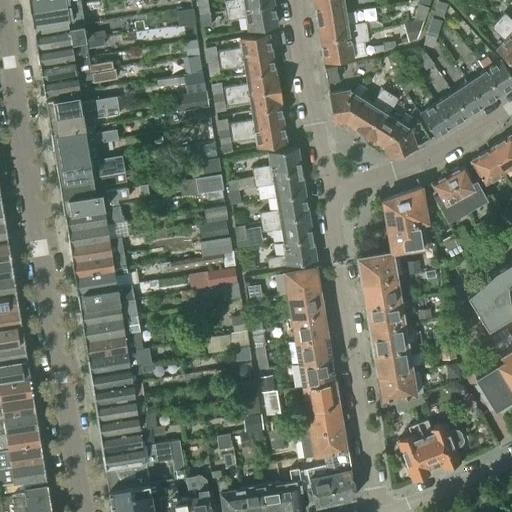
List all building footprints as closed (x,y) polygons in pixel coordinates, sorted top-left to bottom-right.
[(28,0),(30,10),(69,4),(80,2),(79,0),(28,0)] [(196,0),(199,14),(210,12),(208,0),(196,0)] [(222,0),(225,9),(272,1),(271,0),(222,0)] [(312,0),(315,16),(344,11),(341,0),(312,0)] [(435,0),(431,12),(443,16),(447,3),(438,0),(435,0)] [(272,1),(225,9),(226,19),(245,16),(247,29),(276,24),(272,1)] [(69,4),(30,10),(32,25),(34,33),(56,29),(68,27),(81,24),(83,24),(80,2),(69,4)] [(414,17),(423,20),(427,6),(418,3),(414,17)] [(191,9),(175,11),(178,26),(194,24),(191,9)] [(315,16),(318,38),(367,30),(365,21),(346,24),(344,11),(315,16)] [(210,12),(199,14),(201,26),(212,24),(210,12)] [(511,20),(503,12),(496,19),(511,33),(511,20)] [(430,16),(426,30),(437,33),(441,20),(430,16)] [(511,33),(496,19),(489,27),(503,39),(494,49),(511,65),(511,33)] [(417,38),(423,20),(405,23),(411,40),(417,38)] [(56,29),(34,33),(36,49),(102,38),(102,37),(93,38),(92,31),(83,33),(81,24),(68,27),(56,29)] [(367,30),(318,38),(322,62),(366,54),(363,41),(368,40),(367,30)] [(421,43),(433,47),(437,33),(426,30),(421,43)] [(217,50),(219,59),(270,51),(267,32),(238,37),(240,46),(217,50)] [(102,38),(36,49),(39,64),(73,59),(87,56),(85,48),(85,47),(103,44),(102,38)] [(195,40),(182,41),(185,59),(198,57),(195,40)] [(215,46),(204,47),(206,61),(217,59),(215,46)] [(242,64),(244,74),(275,68),(274,67),(272,68),(270,51),(219,59),(220,68),(242,64)] [(73,59),(39,64),(41,80),(89,72),(112,68),(111,60),(88,64),(87,56),(73,59)] [(201,72),(198,57),(185,59),(181,59),(183,74),(201,72)] [(217,59),(206,61),(209,75),(219,73),(217,59)] [(511,77),(500,59),(483,70),(498,93),(511,84),(511,77)] [(336,75),(334,65),(323,66),(325,82),(337,80),(336,75)] [(89,72),(41,80),(44,95),(78,89),(89,88),(88,82),(114,77),(113,68),(112,68),(89,72)] [(223,86),(224,95),(278,86),(275,68),(244,74),(245,82),(223,86)] [(483,70),(467,80),(482,103),(498,93),(483,70)] [(185,94),(204,92),(201,72),(183,74),(182,74),(185,94)] [(467,80),(451,91),(466,114),(482,103),(467,80)] [(220,82),(210,83),(212,97),(222,95),(220,82)] [(332,123),(344,120),(359,95),(364,87),(357,83),(352,91),(348,89),(327,92),(332,123)] [(248,100),(250,110),(281,104),(278,86),(224,95),(226,104),(248,100)] [(344,120),(363,133),(389,92),(380,86),(370,103),(359,95),(344,120)] [(183,111),(206,107),(208,107),(205,91),(204,92),(185,94),(173,96),(175,113),(183,111)] [(451,91),(435,101),(450,125),(466,114),(451,91)] [(363,133),(382,145),(398,120),(387,113),(397,97),(389,92),(363,133)] [(77,94),(44,99),(47,115),(107,105),(119,103),(117,95),(89,99),(79,101),(77,94)] [(222,95),(212,97),(214,111),(225,109),(222,95)] [(450,125),(435,101),(418,112),(433,136),(450,125)] [(229,122),(230,131),(281,122),(279,105),(281,105),(281,104),(250,110),(251,119),(229,122)] [(107,105),(47,115),(50,132),(93,124),(92,116),(109,113),(107,105)] [(185,126),(209,122),(206,107),(183,111),(185,126)] [(398,120),(382,145),(386,157),(414,146),(408,127),(404,124),(410,116),(403,112),(398,120)] [(226,118),(216,119),(218,133),(228,131),(226,118)] [(281,122),(230,131),(231,140),(254,136),(255,146),(284,141),(281,122)] [(93,124),(50,132),(52,148),(96,141),(117,137),(115,129),(95,132),(93,124)] [(511,130),(509,133),(489,146),(503,171),(511,164),(511,130)] [(228,131),(218,133),(220,147),(230,145),(228,131)] [(96,141),(52,148),(55,165),(99,157),(96,141)] [(251,166),(252,176),(299,168),(295,145),(267,150),(269,163),(251,166)] [(489,146),(469,159),(483,184),(503,171),(489,146)] [(99,157),(55,165),(58,181),(123,170),(121,154),(99,157)] [(449,173),(447,175),(466,209),(487,198),(475,177),(470,180),(462,166),(458,168),(457,166),(448,171),(449,173)] [(272,183),(274,195),(303,191),(299,168),(252,176),(254,186),(272,183)] [(123,170),(58,181),(60,197),(104,190),(103,182),(125,179),(123,170)] [(194,191),(220,187),(217,172),(191,176),(194,191)] [(466,209),(447,175),(444,176),(443,174),(435,179),(436,181),(432,183),(440,197),(435,200),(446,220),(466,209)] [(420,185),(381,199),(385,227),(420,221),(425,220),(420,185)] [(104,190),(60,197),(63,213),(109,205),(118,204),(116,198),(128,196),(127,186),(104,190)] [(258,211),(260,221),(306,213),(303,191),(274,195),(276,208),(258,211)] [(109,205),(63,213),(65,228),(66,228),(129,218),(128,211),(110,214),(110,212),(109,205)] [(279,227),(281,240),(310,235),(306,213),(260,221),(261,230),(279,227)] [(129,218),(66,228),(69,243),(121,235),(128,234),(125,220),(129,219),(129,218)] [(420,221),(385,227),(389,251),(424,245),(420,221)] [(121,235),(69,243),(71,259),(122,251),(121,243),(122,243),(121,235)] [(310,235),(281,240),(283,253),(265,256),(267,266),(314,258),(310,235)] [(0,241),(0,258),(10,257),(7,240),(0,241)] [(71,259),(70,259),(73,274),(125,266),(122,251),(71,259)] [(357,260),(355,262),(356,267),(358,269),(360,280),(393,275),(389,251),(356,256),(357,260)] [(0,258),(0,276),(12,274),(10,257),(0,258)] [(511,257),(492,270),(465,294),(485,327),(511,310),(511,345),(499,353),(501,358),(497,360),(474,375),(493,406),(511,394),(511,257)] [(313,264),(282,270),(286,293),(317,288),(313,264)] [(125,266),(73,274),(76,291),(115,285),(114,274),(126,272),(125,266)] [(234,266),(205,271),(207,287),(220,285),(237,283),(234,266)] [(207,287),(205,271),(187,274),(189,290),(207,287)] [(0,292),(15,291),(12,274),(0,276),(0,292)] [(393,275),(360,280),(362,291),(361,293),(362,299),(364,301),(364,304),(397,299),(393,275)] [(115,285),(76,291),(79,306),(130,298),(132,297),(130,283),(115,285)] [(237,283),(220,285),(222,301),(240,298),(237,283)] [(317,288),(286,293),(289,316),(321,311),(317,288)] [(0,292),(0,309),(17,307),(15,291),(0,292)] [(130,298),(79,306),(81,322),(120,316),(135,313),(132,297),(130,298)] [(397,299),(364,304),(368,328),(401,322),(397,299)] [(0,326),(20,323),(17,307),(0,309),(0,326)] [(321,311),(289,316),(293,339),(325,334),(323,324),(324,322),(323,315),(321,313),(321,311)] [(81,322),(83,338),(138,329),(136,313),(135,313),(120,316),(81,322)] [(401,322),(368,328),(372,352),(405,346),(401,322)] [(20,323),(0,326),(0,343),(23,340),(20,323)] [(138,329),(83,338),(86,356),(141,347),(138,329)] [(325,334),(293,339),(297,362),(329,357),(328,354),(330,352),(328,346),(327,345),(325,334)] [(0,360),(25,356),(23,340),(0,343),(0,360)] [(454,356),(451,340),(439,342),(442,358),(454,356)] [(141,347),(86,356),(89,372),(128,365),(150,361),(148,346),(141,347)] [(372,354),(371,357),(372,362),(374,364),(376,375),(409,370),(405,346),(372,352),(372,354)] [(0,360),(0,377),(28,373),(25,356),(0,360)] [(329,357),(297,362),(301,385),(332,380),(331,370),(332,367),(331,361),(329,359),(329,357)] [(128,365),(89,372),(91,387),(131,381),(130,373),(141,371),(152,370),(151,362),(151,361),(150,361),(128,365)] [(458,375),(456,363),(446,365),(449,377),(458,375)] [(409,370),(376,375),(378,386),(377,388),(378,394),(379,396),(380,399),(382,407),(396,400),(396,396),(413,393),(409,370)] [(0,399),(32,394),(29,377),(0,381),(0,399)] [(332,380),(301,385),(304,408),(336,402),(336,400),(337,398),(336,392),(334,390),(332,380)] [(131,381),(91,387),(94,403),(133,397),(131,381)] [(419,392),(406,397),(410,406),(423,401),(419,392)] [(0,399),(0,415),(34,410),(32,394),(0,399)] [(133,397),(94,403),(97,419),(147,410),(144,395),(133,397)] [(410,406),(406,397),(394,402),(397,411),(410,406)] [(304,408),(295,409),(298,432),(308,430),(340,425),(336,402),(304,408)] [(0,432),(37,426),(34,410),(0,415),(0,432)] [(147,410),(97,419),(99,435),(156,425),(153,410),(147,410)] [(426,417),(416,421),(433,465),(440,462),(442,467),(458,461),(453,446),(459,443),(460,441),(461,438),(460,435),(458,431),(456,429),(453,429),(447,431),(443,421),(429,426),(426,417)] [(410,433),(396,439),(401,451),(398,452),(402,463),(405,462),(411,479),(428,473),(426,468),(433,465),(416,421),(407,424),(410,433)] [(156,425),(99,435),(102,450),(141,444),(154,442),(152,434),(164,432),(163,424),(156,425)] [(308,430),(298,432),(302,455),(312,454),(321,452),(322,452),(344,448),(340,425),(308,430)] [(37,426),(0,432),(0,449),(40,443),(37,426)] [(171,459),(168,441),(157,442),(160,460),(171,459)] [(0,466),(42,459),(40,443),(0,449),(0,466)] [(141,444),(102,450),(104,466),(108,488),(148,482),(146,472),(141,444)] [(344,448),(322,452),(324,463),(333,499),(337,498),(340,500),(348,498),(349,495),(353,494),(352,487),(346,448),(344,448)] [(42,459),(0,466),(0,483),(12,481),(45,476),(42,459)] [(324,463),(305,467),(309,487),(305,488),(308,499),(312,498),(313,504),(317,503),(319,505),(327,503),(328,500),(333,499),(324,463)] [(290,479),(278,481),(283,511),(303,508),(296,466),(288,468),(290,479)] [(199,473),(184,476),(187,495),(190,511),(214,511),(213,503),(208,504),(204,477),(199,473)] [(12,481),(0,483),(0,502),(1,511),(50,511),(45,481),(45,476),(12,481)] [(224,478),(216,479),(221,511),(242,511),(238,487),(226,489),(224,478)] [(278,479),(258,482),(262,511),(269,511),(278,511),(283,511),(278,481),(278,479)] [(148,482),(108,488),(111,511),(160,511),(156,480),(148,482)] [(238,485),(238,487),(242,511),(262,511),(258,482),(238,485)] [(169,504),(164,504),(165,511),(190,511),(187,495),(177,497),(175,485),(166,487),(169,504)]
